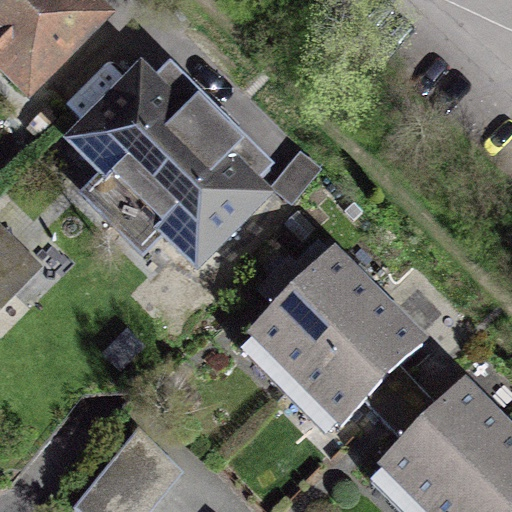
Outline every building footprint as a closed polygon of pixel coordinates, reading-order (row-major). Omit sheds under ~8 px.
[(0,0),(0,64),(29,93),(100,20),(79,0),(0,0)] [(250,191),(270,171),(170,74),(151,93),(141,83),(79,146),(109,176),(85,201),(143,258),(167,233),(197,263),(260,200),(250,191)] [(0,306),(36,269),(0,234),(0,306)] [(334,258),(253,338),(297,383),(378,302),(334,258)] [(385,426),(386,424),(420,391),(399,369),(422,346),(378,302),(297,383),(341,427),(364,404),(385,426)] [(386,424),(385,426),(406,447),(383,470),(425,511),(429,511),(508,433),(464,389),(441,412),(420,391),(386,424)] [(139,431),(74,511),(75,511),(136,511),(163,480),(172,487),(182,475),(139,431)] [(511,511),(511,437),(508,433),(429,511),(511,511)]
